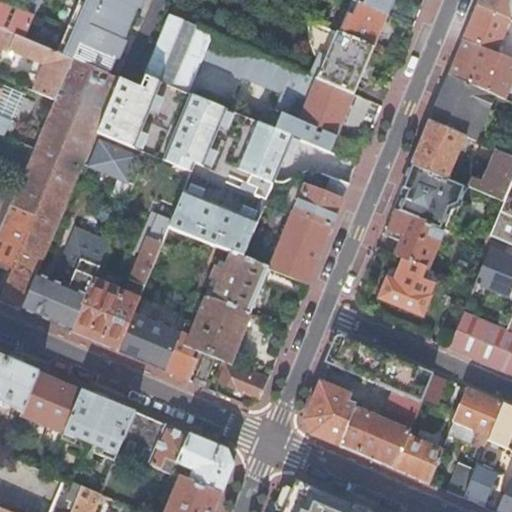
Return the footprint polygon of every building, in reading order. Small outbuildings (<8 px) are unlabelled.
[(0,2),(0,28),(25,40),(42,0),(21,0),(18,10),(0,2)] [(82,0),(58,54),(74,60),(107,74),(115,57),(118,59),(125,41),(122,40),(136,8),(139,9),(143,0),(82,0)] [(394,0),(354,0),(354,1),(388,16),(394,0)] [(511,21),(511,0),(479,0),(477,7),(511,21)] [(381,33),(388,16),(354,1),(340,34),(374,49),(376,45),(381,33)] [(511,29),(511,21),(477,7),(466,33),(463,40),(497,54),(508,27),(511,29)] [(296,70),(250,50),(199,28),(171,16),(160,40),(150,65),(145,76),(184,93),(200,58),(285,95),(296,70)] [(319,55),(319,53),(328,57),(338,34),(310,21),(308,39),(317,54),(319,55)] [(46,66),(35,92),(41,95),(57,101),(74,60),(58,54),(25,40),(0,28),(0,57),(6,60),(10,51),(46,66)] [(365,71),(374,49),(340,34),(338,34),(328,57),(319,53),(319,55),(310,76),(355,95),(382,106),(387,92),(361,81),(365,71)] [(495,97),(511,103),(511,60),(497,54),(463,40),(456,57),(448,77),(495,97)] [(401,60),(405,49),(393,44),(390,50),(376,45),(374,49),(401,60)] [(36,150),(16,199),(0,236),(0,259),(6,262),(38,276),(81,174),(84,166),(98,133),(120,80),(107,74),(74,60),(57,101),(49,121),(36,150)] [(345,119),(355,95),(310,76),(296,70),(285,95),(277,113),(284,116),(278,131),(330,153),(345,119)] [(184,93),(145,76),(140,88),(120,80),(98,133),(147,154),(193,172),(268,203),(292,213),(331,229),(353,175),(358,164),(330,153),(278,131),(184,93)] [(476,141),(495,97),(448,77),(440,97),(430,122),(471,139),(476,141)] [(19,102),(0,94),(0,117),(10,122),(19,102)] [(0,134),(4,136),(10,122),(0,117),(0,134)] [(463,157),(471,139),(430,122),(427,128),(412,164),(448,179),(458,155),(463,157)] [(147,154),(98,133),(84,166),(133,186),(147,154)] [(475,191),(502,202),(511,180),(511,178),(511,156),(501,152),(487,185),(475,180),(471,189),(475,191)] [(405,196),(398,212),(441,230),(450,210),(459,205),(465,186),(448,179),(412,164),(403,187),(410,191),(409,193),(408,196),(406,194),(405,196)] [(244,259),(268,203),(193,172),(171,225),(169,229),(216,247),(233,254),(244,259)] [(511,179),(511,180),(502,202),(488,235),(495,238),(507,243),(511,245),(511,179)] [(410,191),(403,187),(400,194),(405,196),(406,194),(408,196),(409,193),(410,191)] [(0,236),(16,199),(0,191),(0,236)] [(426,269),(428,270),(444,232),(441,230),(398,212),(391,230),(404,235),(403,239),(396,256),(405,260),(426,269)] [(318,260),(331,229),(292,213),(269,268),(308,284),(318,260)] [(127,292),(141,297),(169,229),(171,225),(151,217),(136,251),(143,255),(127,292)] [(52,282),(87,296),(95,278),(110,242),(75,228),(52,282)] [(491,249),(495,238),(488,235),(483,247),(491,249)] [(511,259),(502,255),(507,243),(495,238),(491,249),(476,284),(511,298),(511,295),(511,317),(506,332),(463,314),(449,349),(500,371),(511,375),(511,259)] [(260,291),(264,281),(269,268),(244,259),(233,254),(226,271),(218,268),(212,281),(213,281),(221,284),(214,301),(250,316),(260,291)] [(420,283),(426,269),(405,260),(395,282),(388,279),(380,298),(405,308),(423,316),(432,297),(429,296),(433,288),(420,283)] [(269,268),(264,281),(303,297),(308,284),(269,268)] [(0,302),(23,312),(37,278),(15,269),(3,296),(0,295),(0,302)] [(87,296),(52,282),(38,276),(37,278),(23,312),(28,314),(72,333),(87,296)] [(141,297),(127,292),(95,278),(87,296),(72,333),(109,349),(118,352),(134,313),(141,297)] [(206,298),(214,301),(221,284),(213,281),(206,298)] [(206,298),(197,294),(185,321),(198,326),(190,345),(198,348),(198,350),(206,353),(230,363),(243,330),(247,321),(251,323),(254,317),(250,316),(214,301),(206,298)] [(181,333),(134,313),(118,352),(157,368),(164,371),(181,333)] [(198,326),(185,321),(181,333),(164,371),(183,379),(189,382),(197,360),(194,358),(198,350),(198,348),(190,345),(198,326)] [(385,420),(357,408),(341,447),(378,462),(394,469),(407,436),(420,404),(432,375),(349,339),(339,342),(329,365),(397,393),(385,420)] [(0,404),(23,414),(40,373),(4,358),(0,356),(0,404)] [(193,384),(206,389),(217,363),(204,358),(193,384)] [(261,399),(269,379),(230,363),(221,383),(242,391),(261,399)] [(71,386),(40,373),(23,414),(21,417),(53,430),(50,437),(52,438),(50,442),(58,445),(60,440),(70,418),(81,390),(71,386)] [(442,379),(432,375),(420,404),(430,408),(442,379)] [(341,447),(357,408),(359,403),(352,399),(350,405),(346,403),(349,396),(321,384),(307,420),(314,435),(335,444),(341,447)] [(90,394),(81,390),(70,418),(60,440),(115,463),(119,453),(124,441),(135,413),(125,409),(90,394)] [(485,397),(468,390),(454,424),(476,433),(471,445),(483,450),(487,442),(488,438),(502,405),(485,397)] [(511,408),(502,405),(488,438),(487,442),(511,452),(511,408)] [(119,453),(146,465),(163,425),(161,424),(135,413),(124,441),(119,453)] [(471,445),(476,433),(454,424),(449,436),(471,445)] [(189,436),(163,425),(146,465),(172,476),(189,436)] [(227,453),(189,436),(172,476),(179,479),(221,496),(224,488),(234,466),(227,453)] [(407,436),(394,469),(421,481),(428,484),(443,451),(424,443),(407,436)] [(462,499),(474,471),(457,463),(451,477),(445,491),(462,499)] [(496,472),(477,464),(474,471),(462,499),(476,504),(484,508),(498,476),(496,472)] [(214,511),(221,496),(179,479),(165,511),(214,511)] [(95,511),(97,508),(102,497),(100,496),(65,481),(59,494),(70,499),(64,511),(95,511)] [(511,511),(511,481),(511,482),(498,511),(511,511)] [(366,511),(342,502),(313,490),(302,485),(299,490),(295,489),(294,491),(284,511),(366,511)] [(279,511),(284,511),(294,491),(287,488),(286,490),(284,489),(277,508),(278,509),(277,511),(279,511)] [(106,511),(137,511),(102,497),(97,508),(106,511)]
